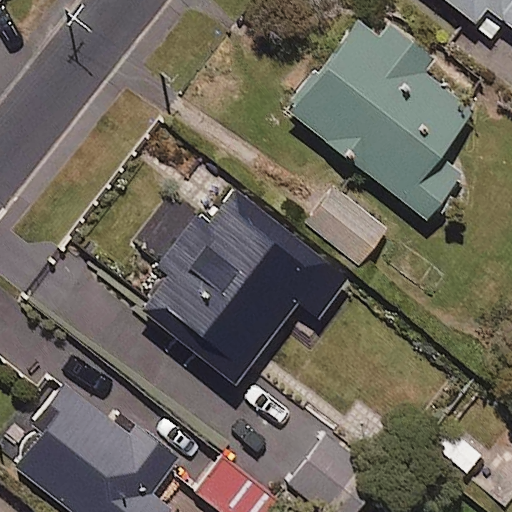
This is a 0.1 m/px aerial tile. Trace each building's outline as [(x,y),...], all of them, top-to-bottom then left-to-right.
[(511,0),(457,0),(468,8),(474,0),(487,0),(511,19),(511,0)] [(383,14),(372,28),(351,11),(282,97),(421,208),(457,162),(432,142),(467,99),(420,61),(429,50),(383,14)] [(329,178),(301,212),(352,254),(380,220),(329,178)] [(342,274),(228,181),(201,214),(175,192),(135,241),(163,263),(135,298),(227,372),(293,292),(314,309),(342,274)] [(124,424),(63,376),(5,451),(83,511),(184,511),(146,482),(172,447),(131,416),(124,424)] [(511,494),(511,439),(477,480),(505,504),(511,494)] [(262,511),(277,494),(222,451),(194,486),(227,511),(262,511)]
